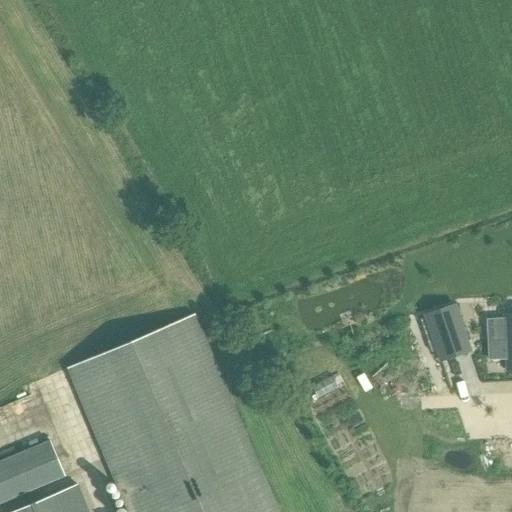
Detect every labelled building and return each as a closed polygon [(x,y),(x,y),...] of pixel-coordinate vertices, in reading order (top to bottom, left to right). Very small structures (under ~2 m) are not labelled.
[(461,307),(431,316),(446,362),(476,352),(461,307)] [(128,511),(277,511),(195,315),(68,369),(128,511)] [(506,341),(490,341),(490,362),(506,361),(507,373),(511,372),(511,318),(504,318),(506,341)] [(408,456),(511,442),(511,396),(402,412),(408,456)] [(9,399),(0,402),(0,440),(0,441),(0,440),(0,428),(18,421),(9,399)] [(0,460),(0,502),(65,475),(49,439),(0,460)] [(88,511),(76,484),(9,511),(88,511)]
